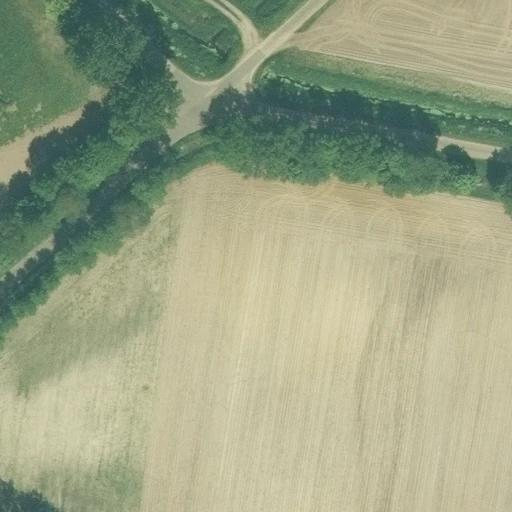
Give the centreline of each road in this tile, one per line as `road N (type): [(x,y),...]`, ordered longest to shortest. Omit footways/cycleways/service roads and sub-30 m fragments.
road 1 (residential): [(511,157),(214,102)]
road 2 (unclassified): [(0,287),(214,102)]
road 3 (unclassified): [(214,102),(322,0)]
road 4 (residential): [(214,102),(108,0)]
